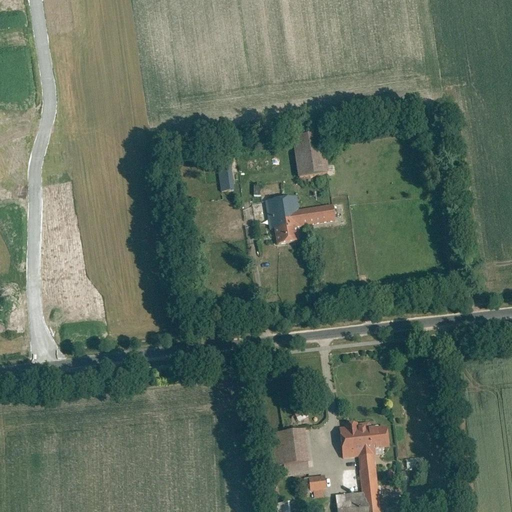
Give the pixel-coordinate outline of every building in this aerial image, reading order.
[(315,135),(292,138),(298,180),(322,176),(315,135)] [(225,152),(212,154),(219,198),(232,195),(225,152)] [(295,201),(267,204),(270,234),(279,233),(280,245),(298,244),(296,226),(334,222),(332,211),(297,215),(295,201)] [(297,425),(308,419),(300,404),(289,410),(297,425)] [(273,434),(277,474),(310,472),(306,431),(273,434)] [(342,511),(378,511),(375,451),(388,450),(387,437),(369,438),(369,431),(344,432),(346,459),(361,458),(364,504),(342,505),(342,511)] [(406,467),(421,466),(421,458),(405,459),(406,467)] [(308,475),(310,489),(335,486),(333,472),(308,475)]
